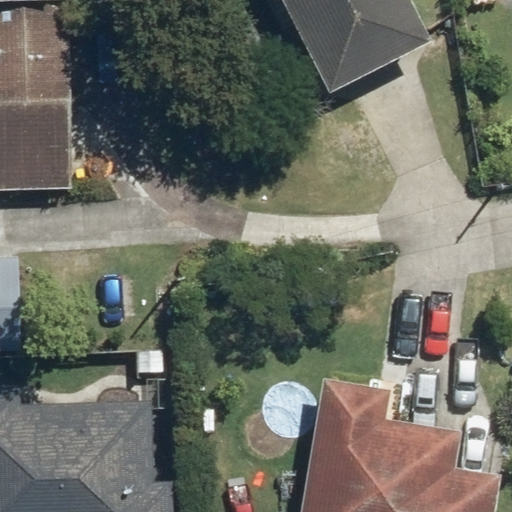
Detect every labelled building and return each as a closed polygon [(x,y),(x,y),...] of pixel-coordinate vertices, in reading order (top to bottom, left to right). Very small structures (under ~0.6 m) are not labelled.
[(0,0),(0,194),(73,193),(68,4),(66,4),(65,0),(0,0)] [(408,0),(280,0),(330,97),(432,46),(408,0)] [(0,353),(21,353),(19,259),(0,260),(0,353)] [(322,383),(300,511),(496,511),(502,479),(456,471),(462,435),(386,423),(391,394),(322,383)] [(0,511),(175,511),(175,485),(154,486),(153,405),(20,407),(20,391),(0,390),(0,511)]
